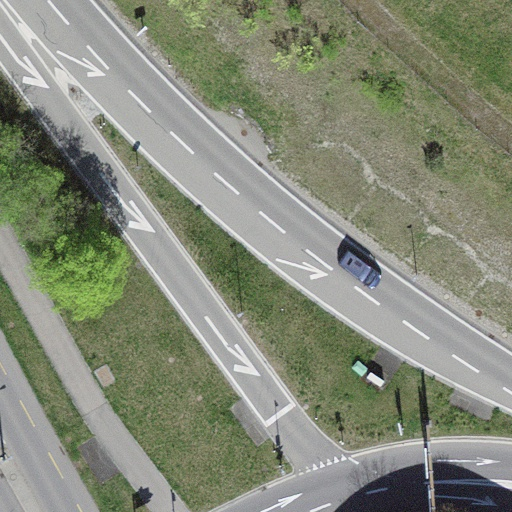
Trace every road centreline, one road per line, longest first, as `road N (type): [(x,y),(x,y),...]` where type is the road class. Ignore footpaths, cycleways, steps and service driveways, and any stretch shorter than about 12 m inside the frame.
road 1 (motorway): [(47,0),(139,101),(272,222),(416,328),(511,383)]
road 2 (trunk): [(304,511),(413,469),(511,466)]
road 3 (secondary): [(70,511),(0,382)]
